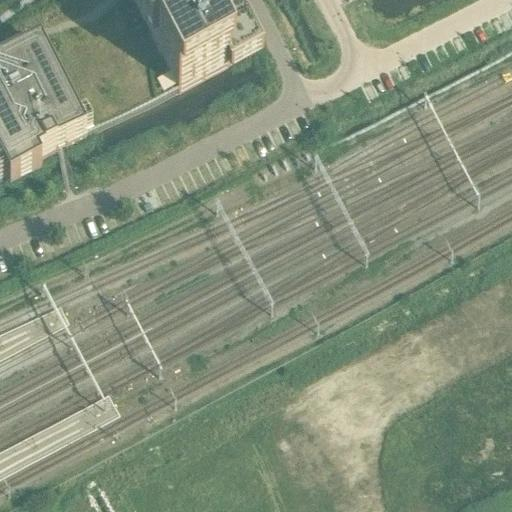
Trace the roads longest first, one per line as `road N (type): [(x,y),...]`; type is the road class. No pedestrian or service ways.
road 1 (residential): [(301,101),(155,176),(0,240)]
road 2 (primary): [(426,363),(392,377),(347,417),(331,483),(337,511)]
road 3 (primary): [(378,511),(370,476),(376,450),(426,363)]
road 4 (residential): [(504,0),(362,72)]
